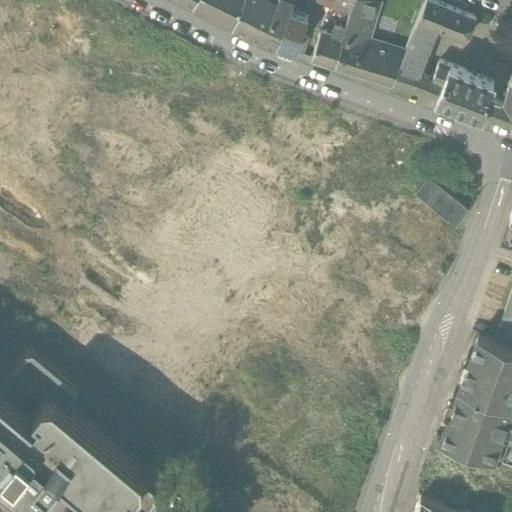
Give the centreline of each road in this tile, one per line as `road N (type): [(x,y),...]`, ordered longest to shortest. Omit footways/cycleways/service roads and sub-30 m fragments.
road 1 (residential): [(504,149),(387,511)]
road 2 (residential): [(504,149),(409,115),(155,0)]
